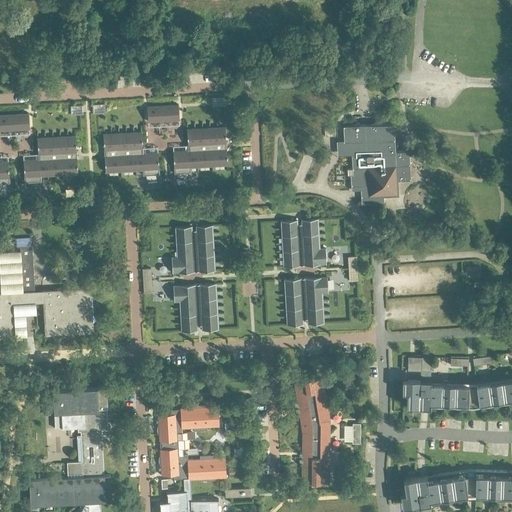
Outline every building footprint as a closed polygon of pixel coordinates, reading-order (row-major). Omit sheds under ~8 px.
[(213,105),(224,105),(224,97),(213,97),(213,105)] [(94,113),(105,112),(105,104),(93,104),(94,113)] [(178,104),(147,106),(148,121),(179,120),(178,104)] [(71,114),(83,113),(82,105),(71,106),(71,114)] [(0,130),(30,128),(29,113),(0,114),(0,130)] [(395,151),(394,123),(343,125),(344,141),(351,141),(351,155),(352,162),(353,174),(350,174),(351,190),(360,189),(361,203),(383,202),(383,196),(398,195),(397,181),(411,180),(409,150),(395,151)] [(225,126),(187,129),(188,150),(173,151),(174,173),(191,172),(190,167),(228,165),(225,126)] [(158,152),(143,153),(142,131),(103,134),(105,172),(143,170),(143,175),(159,174),(158,152)] [(78,173),(76,135),(37,138),(38,159),(23,160),(25,182),(41,181),(41,176),(78,173)] [(8,161),(0,161),(0,183),(10,183),(8,161)] [(297,219),(280,220),(283,266),(300,265),(304,264),(304,265),(326,263),(325,247),(320,247),(318,218),(301,219),(301,223),(298,224),(297,219)] [(175,227),(177,256),(171,257),(172,273),(195,271),(195,267),(198,267),(198,271),(215,270),(215,263),(213,224),(203,225),(196,225),(196,230),(192,230),(192,226),(189,226),(175,227)] [(2,292),(0,263),(0,337),(16,337),(14,304),(29,303),(29,304),(36,303),(35,291),(34,291),(32,269),(34,269),(33,257),(32,257),(31,246),(21,247),(23,290),(2,292)] [(348,256),(349,268),(357,268),(356,256),(348,256)] [(143,269),(144,281),(152,280),(151,268),(143,269)] [(357,268),(349,268),(349,280),(358,280),(357,268)] [(328,292),(327,276),(305,277),(305,282),(301,282),(301,277),(284,278),(287,324),(297,324),(304,323),(303,319),(307,318),(307,323),(311,323),(324,322),(324,321),(323,292),(328,292)] [(144,281),(144,293),(153,292),(152,280),(144,281)] [(196,284),(173,285),(174,302),(180,301),(181,330),(181,331),(194,330),(198,330),(198,325),(202,325),(202,330),(209,329),(219,329),(217,290),(216,283),(199,284),(200,288),(196,289),(196,284)] [(45,335),(94,332),(92,287),(43,289),(43,290),(46,290),(48,334),(45,334),(45,335)] [(491,355),(473,358),(474,365),(492,362),(491,355)] [(431,357),(408,356),(408,369),(431,370),(431,357)] [(451,357),(451,365),(469,365),(469,358),(451,357)] [(328,483),(329,408),(327,408),(322,377),(296,381),(303,425),(304,433),(305,433),(304,483),(328,483)] [(402,392),(407,392),(406,406),(473,408),(511,402),(511,378),(476,383),(476,384),(468,385),(468,384),(431,382),(431,379),(420,379),(402,378),(402,381),(402,391),(402,392)] [(54,389),(55,412),(56,428),(78,427),(79,431),(81,431),(81,434),(77,435),(78,461),(67,462),(68,476),(29,478),(31,504),(82,502),(81,504),(80,505),(79,506),(79,507),(79,509),(84,511),(101,511),(102,511),(102,509),(102,508),(101,506),(100,504),(99,503),(98,501),(112,501),(111,474),(105,475),(103,439),(101,439),(101,430),(109,429),(108,408),(109,408),(108,388),(99,388),(99,387),(54,389)] [(159,461),(160,464),(162,464),(162,475),(178,474),(178,478),(185,478),(185,491),(191,490),(191,479),(202,478),(202,480),(215,480),(215,477),(227,477),(226,457),(214,458),(214,454),(200,455),(201,458),(188,459),(188,454),(184,455),(184,448),(185,448),(185,439),(183,439),(182,427),(195,427),(195,430),(208,430),(208,426),(220,425),(219,406),(207,406),(207,404),(193,405),(194,407),(181,408),(181,409),(174,409),(174,414),(159,414),(160,425),(158,425),(158,428),(158,431),(159,433),(160,433),(160,441),(162,440),(163,448),(161,448),(161,456),(160,456),(159,458),(159,461)] [(361,443),(361,423),(353,423),(353,443),(361,443)] [(403,479),(405,492),(400,493),(402,507),(420,504),(430,502),(430,499),(467,494),(467,493),(475,492),(475,493),(511,494),(511,470),(469,469),(403,479)] [(239,496),(252,495),(251,486),(238,487),(239,496)] [(226,496),(239,496),(238,487),(226,488),(226,496)] [(191,490),(185,491),(167,492),(167,493),(175,492),(175,501),(171,502),(171,511),(208,511),(208,500),(211,500),(211,499),(192,500),(191,490)]
